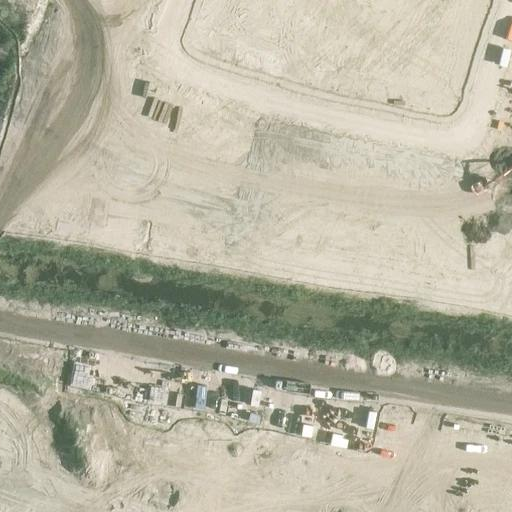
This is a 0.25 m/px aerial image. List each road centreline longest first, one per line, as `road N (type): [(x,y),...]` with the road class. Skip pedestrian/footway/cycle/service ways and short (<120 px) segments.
road 1 (residential): [(180,0),(162,60),(460,130),(505,0)]
road 2 (residential): [(0,438),(201,511)]
road 3 (residential): [(284,511),(304,458),(451,511)]
